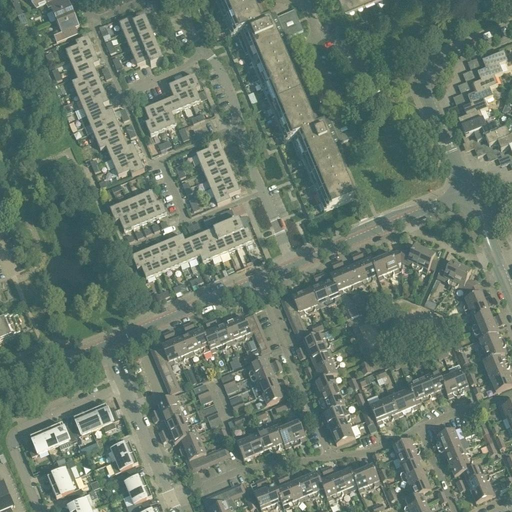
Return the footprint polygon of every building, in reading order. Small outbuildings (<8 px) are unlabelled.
[(37,0),(32,6),(37,11),(46,7),(46,6),(56,2),(55,0),(37,0)] [(61,0),(56,2),(46,6),(46,7),(48,12),(51,11),(57,23),(74,16),(69,3),(65,5),(63,0),(61,0)] [(224,0),(216,3),(231,39),(240,36),(285,145),(294,141),(324,214),(353,202),(354,206),(357,204),(325,127),(317,131),(271,22),(263,25),(252,0),(224,0)] [(344,0),(349,9),(370,0),(344,0)] [(295,12),(277,19),(286,40),(303,33),(295,12)] [(61,33),(53,36),(57,46),(78,36),(76,31),(80,30),(74,16),(57,23),(61,33)] [(132,21),(120,26),(123,35),(136,30),(138,34),(149,29),(146,20),(134,25),(132,21)] [(136,30),(123,35),(127,43),(139,38),(141,43),(153,37),(149,29),(138,34),(136,30)] [(139,38),(127,43),(130,52),(142,47),(144,51),(156,46),(153,37),(141,43),(139,38)] [(71,52),(66,54),(70,63),(82,58),(80,53),(93,48),(89,39),(76,45),(75,42),(68,45),(71,52)] [(142,47),(130,52),(134,60),(146,55),(148,59),(160,54),(156,46),(144,51),(142,47)] [(82,58),(70,63),(73,71),(85,66),(84,63),(96,58),(93,48),(80,53),(82,58)] [(146,55),(134,60),(138,69),(149,64),(151,68),(164,63),(160,54),(148,59),(146,55)] [(483,59),(478,60),(482,69),(484,68),(486,72),(499,67),(508,64),(504,55),(484,63),(483,59)] [(85,66),(73,71),(77,79),(95,72),(94,68),(100,66),(96,58),(84,63),(85,66)] [(478,70),(473,72),(477,81),(480,80),(481,84),(494,79),(503,76),(499,67),(486,72),(480,74),(478,70)] [(78,83),(72,85),(76,94),(88,89),(87,85),(99,80),(95,72),(77,79),(78,83)] [(195,78),(187,81),(192,94),(187,96),(192,108),(201,104),(197,92),(200,91),(195,78)] [(473,82),(468,84),(472,92),(475,91),(476,95),(476,96),(489,91),(498,88),(494,79),(481,84),(475,86),(473,82)] [(88,89),(76,94),(80,103),(92,97),(90,94),(102,88),(99,80),(87,85),(88,89)] [(187,81),(178,85),(183,98),(179,100),(184,111),(192,108),(187,96),(192,94),(187,81)] [(178,85),(169,89),(174,101),(170,102),(175,115),(184,111),(179,100),(183,98),(178,85)] [(92,97),(80,103),(83,111),(95,106),(94,102),(106,97),(102,88),(90,94),(92,97)] [(468,94),(464,96),(467,104),(470,103),(472,107),(472,108),(484,102),(485,103),(493,99),(489,91),(476,96),(476,95),(470,98),(468,94)] [(95,106),(83,111),(87,119),(105,111),(104,108),(109,105),(106,97),(94,102),(95,106)] [(170,102),(162,106),(167,118),(163,119),(168,132),(177,128),(172,116),(175,115),(170,102)] [(464,106),(459,108),(462,116),(465,115),(467,119),(467,120),(480,114),(488,111),(485,103),(484,102),(472,108),(472,107),(465,110),(464,106)] [(162,106),(154,109),(159,121),(155,123),(160,135),(168,132),(163,119),(167,118),(162,106)] [(74,117),(81,115),(79,109),(72,111),(74,117)] [(154,109),(145,113),(150,124),(146,126),(151,139),(160,135),(155,123),(159,121),(154,109)] [(105,111),(87,119),(90,127),(102,122),(104,126),(116,122),(112,113),(107,115),(105,111)] [(459,117),(452,120),(455,129),(460,127),(462,131),(483,122),(480,114),(467,120),(467,119),(461,122),(459,117)] [(349,117),(331,125),(340,145),(357,138),(349,117)] [(102,122),(90,127),(93,136),(106,130),(108,135),(120,130),(116,122),(104,126),(102,122)] [(464,136),(461,137),(465,145),(470,143),(468,139),(474,137),(474,136),(487,131),(486,130),(483,122),(462,131),(464,136)] [(476,141),(473,142),(476,150),(481,148),(480,144),(486,142),(486,141),(498,136),(498,135),(495,127),(486,130),(487,131),(474,136),(474,137),(476,141)] [(106,130),(93,136),(97,144),(110,139),(111,143),(123,138),(120,130),(108,135),(106,130)] [(185,131),(179,133),(184,144),(189,142),(185,131)] [(488,146),(485,147),(488,155),(493,153),(491,149),(498,146),(497,146),(510,141),(510,140),(506,132),(498,135),(498,136),(486,141),(486,142),(488,146)] [(110,139),(97,144),(101,153),(107,150),(108,154),(127,147),(123,138),(111,143),(110,139)] [(499,150),(497,152),(500,160),(505,158),(503,154),(509,151),(511,149),(511,139),(510,140),(510,141),(497,146),(498,146),(499,150)] [(208,153),(196,157),(200,166),(213,161),(211,157),(223,152),(219,143),(207,149),(208,153)] [(164,145),(159,148),(162,156),(167,154),(166,151),(167,151),(164,145)] [(127,147),(108,154),(112,162),(124,157),(126,162),(138,156),(134,147),(128,150),(127,147)] [(213,161),(200,166),(204,175),(216,169),(215,165),(227,160),(223,152),(211,157),(213,161)] [(124,157),(112,162),(115,171),(127,166),(129,170),(141,165),(138,156),(126,162),(124,157)] [(216,169),(204,175),(207,183),(219,178),(218,174),(230,169),(227,160),(215,165),(216,169)] [(127,166),(115,171),(119,179),(131,174),(132,179),(145,173),(141,165),(129,170),(127,166)] [(176,171),(172,173),(173,177),(178,175),(178,176),(184,173),(181,168),(176,170),(176,171)] [(219,178),(207,183),(210,191),(223,186),(222,182),(234,177),(230,169),(218,174),(219,178)] [(223,186),(210,191),(214,200),(227,194),(225,190),(237,185),(234,177),(222,182),(223,186)] [(227,194),(214,200),(218,208),(231,203),(229,199),(241,194),(237,185),(225,190),(227,194)] [(153,194),(144,198),(149,210),(153,208),(159,221),(167,217),(162,204),(158,206),(153,194)] [(144,198),(136,201),(141,214),(145,212),(150,224),(159,221),(153,208),(149,210),(144,198)] [(136,201),(128,205),(133,217),(137,215),(142,228),(150,224),(145,212),(141,214),(136,201)] [(128,205),(119,208),(125,221),(129,219),(134,231),(142,228),(137,215),(133,217),(128,205)] [(119,208),(111,212),(116,224),(120,223),(125,235),(134,231),(129,219),(125,221),(119,208)] [(240,222),(231,225),(236,238),(240,236),(245,248),(254,244),(249,232),(251,231),(246,219),(240,222)] [(231,225),(223,229),(228,241),(232,239),(237,252),(245,248),(240,236),(236,238),(231,225)] [(223,229),(214,232),(219,245),(223,243),(228,255),(237,252),(232,239),(228,241),(223,229)] [(214,232),(206,236),(211,248),(215,246),(220,258),(228,255),(223,243),(219,245),(214,232)] [(206,236),(198,239),(203,251),(207,250),(212,262),(220,258),(215,246),(211,248),(206,236)] [(183,238),(174,242),(180,255),(184,253),(189,265),(197,261),(189,242),(186,244),(183,238)] [(198,239),(189,242),(197,261),(201,260),(203,266),(212,262),(207,250),(203,251),(198,239)] [(174,242),(166,245),(172,258),(176,257),(180,268),(189,265),(184,253),(180,255),(174,242)] [(166,245),(158,249),(163,262),(167,260),(172,272),(180,268),(176,257),(172,258),(166,245)] [(401,251),(401,264),(412,269),(413,272),(416,273),(425,252),(415,247),(411,256),(401,251)] [(158,249),(149,252),(155,265),(159,264),(164,275),(172,272),(167,260),(163,262),(158,249)] [(401,251),(381,259),(390,281),(393,280),(394,277),(400,274),(396,266),(401,264),(401,251)] [(149,252),(141,256),(147,269),(151,267),(155,279),(164,275),(159,264),(155,265),(149,252)] [(425,252),(416,273),(419,275),(422,273),(427,276),(429,270),(435,273),(440,262),(434,260),(436,257),(425,252)] [(361,254),(356,256),(360,265),(369,287),(372,286),(373,283),(377,281),(378,281),(371,264),(370,261),(365,263),(361,254)] [(141,256),(132,259),(138,272),(142,270),(147,282),(155,279),(151,267),(147,269),(141,256)] [(355,268),(350,270),(358,289),(363,287),(366,288),(369,287),(360,265),(356,256),(351,258),(355,268)] [(371,264),(378,281),(377,281),(378,283),(384,281),(387,282),(390,281),(381,259),(371,264)] [(444,264),(437,280),(448,285),(449,288),(452,290),(461,268),(451,264),(450,267),(444,264)] [(461,268),(452,290),(455,291),(458,289),(469,294),(478,286),(468,282),(472,273),(461,268)] [(350,270),(340,274),(349,295),(352,294),(353,291),(358,289),(350,270)] [(346,297),(349,295),(340,274),(330,278),(332,283),(332,282),(338,297),(339,297),(343,295),(346,297)] [(323,275),(318,277),(322,287),(331,308),(334,307),(335,304),(341,301),(339,297),(338,297),(332,282),(332,283),(327,285),(323,275)] [(317,289),(312,291),(320,310),(325,308),(328,309),(331,308),(322,287),(318,277),(313,279),(317,289)] [(201,279),(196,281),(199,290),(205,287),(201,279)] [(196,281),(190,284),(194,292),(199,290),(196,281)] [(185,286),(179,288),(183,296),(188,294),(185,286)] [(471,299),(462,303),(465,308),(463,311),(465,314),(495,301),(493,297),(484,300),(478,286),(469,294),(471,299)] [(179,288),(174,291),(177,299),(183,296),(179,288)] [(312,291),(302,295),(311,317),(314,315),(315,312),(320,310),(312,291)] [(168,293),(163,295),(165,301),(167,300),(167,303),(171,301),(168,293)] [(294,305),(297,310),(299,316),(300,319),(305,316),(308,318),(311,317),(302,295),(292,299),(294,305)] [(292,299),(281,304),(284,309),(294,305),(292,299)] [(495,301),(465,314),(466,317),(469,318),(471,323),(490,315),(488,310),(497,307),(495,301)] [(294,305),(284,309),(286,315),(297,310),(294,305)] [(297,310),(286,315),(288,320),(299,316),(297,310)] [(255,315),(244,319),(247,325),(257,321),(255,315)] [(490,315),(471,323),(473,328),(472,331),(473,334),(494,325),(503,321),(501,316),(492,320),(490,315)] [(299,316),(288,320),(291,326),(301,321),(300,319),(299,316)] [(244,319),(234,324),(243,345),(246,344),(247,341),(252,339),(252,338),(251,336),(249,331),(247,325),(244,319)] [(0,346),(22,337),(14,320),(0,325),(0,346)] [(257,321),(247,325),(249,331),(259,326),(257,321)] [(301,321),(291,326),(293,332),(304,327),(301,321)] [(494,325),(473,334),(474,337),(477,338),(479,343),(498,335),(496,330),(506,326),(503,321),(494,325)] [(234,324),(224,328),(232,347),(237,345),(240,346),(243,345),(234,324)] [(259,326),(249,331),(251,336),(262,332),(259,326)] [(321,326),(311,330),(314,336),(324,332),(321,326)] [(304,327),(293,332),(295,337),(306,333),(304,327)] [(224,328),(214,332),(223,353),(226,352),(227,349),(232,347),(224,328)] [(203,331),(192,336),(201,357),(204,356),(205,353),(210,351),(204,336),(203,331)] [(214,332),(204,336),(210,351),(212,355),(217,353),(220,355),(223,353),(214,332)] [(262,332),(251,336),(252,338),(252,339),(253,342),(264,337),(262,332)] [(306,333),(295,337),(298,343),(308,338),(306,333)] [(323,335),(303,344),(308,354),(329,345),(328,342),(325,341),(323,335)] [(498,335),(479,343),(483,353),(502,345),(498,335)] [(192,336),(182,340),(190,359),(195,357),(198,359),(201,357),(192,336)] [(264,337),(253,342),(256,347),(266,343),(264,337)] [(182,340),(172,344),(181,366),(184,364),(185,361),(190,359),(182,340)] [(266,343),(256,347),(258,353),(268,348),(266,343)] [(166,360),(169,365),(170,368),(175,365),(178,367),(181,366),(172,344),(162,348),(164,354),(166,360)] [(329,345),(308,354),(312,364),(331,356),(329,351),(330,348),(329,345)] [(502,345),(483,353),(487,362),(488,363),(502,357),(507,355),(502,345)] [(162,348),(151,353),(153,358),(164,354),(162,348)] [(268,348),(258,353),(260,358),(271,354),(268,348)] [(423,353),(418,355),(421,361),(422,360),(423,363),(429,360),(428,358),(426,359),(423,353)] [(164,354),(153,358),(156,364),(166,360),(164,354)] [(331,356),(312,364),(316,374),(338,365),(336,362),(333,361),(331,356)] [(487,362),(483,364),(487,375),(506,367),(502,357),(488,363),(487,362)] [(237,359),(232,361),(233,363),(230,365),(233,372),(241,368),(237,359)] [(166,360),(156,364),(158,370),(169,365),(166,360)] [(467,360),(461,363),(464,370),(470,368),(467,360)] [(267,361),(248,369),(250,374),(248,377),(250,380),(271,371),(267,361)] [(169,365),(158,370),(160,375),(171,371),(170,368),(169,365)] [(338,365),(316,374),(320,383),(320,384),(333,378),(333,379),(340,376),(338,371),(339,368),(338,365)] [(506,367),(487,375),(491,384),(491,385),(508,378),(511,377),(506,367)] [(369,369),(363,372),(361,372),(364,378),(371,374),(369,369)] [(171,371),(160,375),(163,381),(174,376),(171,371)] [(271,371),(250,380),(251,383),(254,385),(256,389),(275,381),(271,371)] [(461,372),(451,377),(459,396),(460,398),(463,397),(464,394),(469,392),(461,372)] [(423,381),(418,383),(426,402),(436,398),(426,374),(426,373),(421,375),(423,381)] [(429,373),(426,374),(436,398),(446,394),(441,381),(438,374),(432,377),(431,374),(429,373)] [(364,381),(359,383),(362,389),(366,387),(373,384),(372,382),(376,380),(378,385),(383,383),(382,380),(380,374),(375,376),(364,381)] [(174,376),(163,381),(165,386),(176,382),(174,376)] [(451,377),(441,381),(446,394),(449,401),(459,396),(451,377)] [(320,383),(313,386),(318,397),(337,388),(333,379),(333,378),(320,384),(320,383)] [(491,384),(489,385),(493,396),(511,388),(511,386),(508,378),(491,385),(491,384)] [(225,392),(236,387),(234,381),(223,386),(225,392)] [(275,381),(256,389),(258,394),(257,397),(258,401),(280,392),(275,381)] [(355,381),(349,383),(353,394),(359,391),(355,381)] [(176,382),(165,386),(167,392),(178,387),(176,382)] [(418,383),(408,387),(410,392),(410,391),(417,406),(426,402),(418,383)] [(178,387),(167,392),(170,397),(180,393),(178,387)] [(210,398),(206,387),(195,391),(199,402),(210,398)] [(337,388),(318,397),(322,407),(341,398),(337,388)] [(479,389),(473,392),(475,398),(481,395),(479,389)] [(410,391),(410,392),(400,396),(408,415),(419,410),(417,406),(410,391)] [(280,392),(258,401),(259,403),(262,404),(265,410),(284,402),(280,392)] [(400,396),(390,400),(398,419),(408,415),(400,396)] [(229,401),(232,408),(243,404),(240,397),(229,401)] [(177,398),(158,406),(162,417),(184,408),(182,405),(179,404),(177,398)] [(212,403),(210,398),(199,402),(202,408),(212,403)] [(341,398),(322,407),(326,416),(326,417),(343,410),(346,409),(341,398)] [(390,400),(380,404),(388,423),(398,419),(390,400)] [(363,401),(357,403),(362,414),(368,411),(363,401)] [(503,403),(497,406),(504,421),(506,420),(511,417),(511,405),(505,408),(503,403)] [(234,414),(245,409),(243,404),(232,408),(234,414)] [(380,404),(370,409),(378,428),(388,423),(380,404)] [(95,413),(103,430),(105,436),(113,432),(114,429),(113,426),(119,423),(114,411),(108,414),(106,408),(95,413)] [(184,408),(162,417),(166,427),(185,419),(183,414),(185,411),(184,408)] [(206,419),(217,414),(215,408),(204,413),(206,419)] [(324,418),(322,419),(325,425),(327,424),(328,427),(349,418),(348,415),(345,414),(343,410),(326,417),(326,416),(324,417),(324,418)] [(95,413),(85,417),(92,435),(103,430),(95,413)] [(219,420),(217,414),(206,419),(208,424),(219,420)] [(76,427),(71,430),(76,442),(92,435),(85,417),(74,422),(76,427)] [(295,425),(288,427),(297,449),(300,448),(301,444),(306,442),(297,418),(293,420),(295,425)] [(349,418),(328,427),(332,437),(352,429),(350,424),(351,422),(349,418)] [(185,419),(166,427),(170,437),(192,428),(191,425),(187,424),(185,419)] [(52,431),(59,449),(61,452),(62,452),(64,452),(68,450),(69,449),(77,445),(76,442),(71,430),(65,432),(62,427),(52,431)] [(278,431),(278,432),(285,448),(285,449),(286,451),(291,449),(294,450),(297,449),(288,427),(278,431)] [(192,428),(170,437),(175,447),(179,446),(179,445),(194,439),(193,439),(192,434),(193,431),(192,428)] [(352,429),(332,437),(337,448),(360,438),(361,436),(357,428),(352,430),(352,429)] [(374,428),(366,431),(367,437),(376,434),(374,428)] [(277,429),(267,434),(275,453),(285,449),(285,448),(278,432),(278,431),(277,429)] [(52,431),(41,436),(48,453),(59,449),(52,431)] [(455,432),(435,440),(440,450),(459,442),(455,432)] [(258,438),(257,438),(264,454),(265,457),(275,453),(267,434),(258,438)] [(257,435),(246,439),(254,458),(264,454),(257,438),(258,438),(257,435)] [(33,446),(27,448),(32,460),(48,453),(41,436),(30,440),(33,446)] [(194,439),(179,445),(179,446),(183,455),(202,447),(198,437),(193,439),(194,439)] [(227,437),(221,440),(223,445),(229,443),(227,437)] [(246,439),(236,444),(244,463),(254,458),(246,439)] [(464,440),(459,442),(440,450),(444,461),(446,460),(446,459),(463,453),(463,452),(465,451),(468,450),(464,440)] [(412,441),(393,450),(397,460),(417,452),(412,441)] [(121,442),(109,447),(116,464),(134,457),(129,446),(124,448),(121,442)] [(202,447),(183,455),(187,466),(193,463),(199,461),(204,459),(207,458),(206,457),(202,447)] [(226,449),(221,451),(225,462),(231,460),(226,449)] [(221,451),(215,454),(219,464),(225,462),(221,451)] [(463,453),(446,459),(446,460),(450,470),(472,461),(470,458),(467,457),(465,451),(463,452),(463,453)] [(417,452),(397,460),(401,470),(402,470),(419,463),(421,462),(417,452)] [(215,454),(209,456),(214,467),(219,464),(215,454)] [(207,458),(204,459),(208,469),(214,467),(209,456),(206,457),(207,458)] [(134,457),(116,464),(111,466),(115,477),(121,475),(123,481),(135,476),(133,470),(138,468),(134,457)] [(204,459),(199,461),(203,471),(208,469),(204,459)] [(53,478),(47,480),(52,491),(69,484),(73,482),(74,481),(70,472),(69,472),(68,469),(73,467),(71,463),(66,466),(64,461),(57,464),(59,469),(50,472),(53,478)] [(199,461),(193,463),(197,474),(203,471),(199,461)] [(472,461),(450,470),(455,480),(464,476),(473,471),(471,466),(473,464),(472,461)] [(193,463),(187,466),(192,476),(197,474),(193,463)] [(401,470),(399,471),(404,481),(423,473),(419,463),(402,470),(401,470)] [(372,467),(362,472),(371,493),(374,492),(375,489),(380,487),(372,467)] [(473,471),(464,476),(468,486),(489,477),(488,474),(485,473),(483,468),(473,471)] [(331,469),(326,471),(339,501),(342,500),(343,497),(348,495),(340,476),(335,478),(331,469)] [(353,473),(352,477),(358,491),(360,495),(365,493),(368,494),(371,493),(362,472),(361,470),(353,473)] [(320,484),(324,495),(328,503),(333,501),(336,503),(339,501),(326,471),(321,473),(325,482),(320,484)] [(351,471),(340,476),(348,495),(358,491),(352,477),(353,473),(351,474),(351,471)] [(423,473),(404,481),(408,491),(427,483),(423,473)] [(317,475),(306,480),(315,501),(318,500),(319,497),(324,495),(320,484),(317,475)] [(135,476),(123,481),(130,497),(148,490),(143,479),(138,481),(135,476)] [(288,477),(283,479),(286,488),(295,510),(298,508),(299,505),(304,503),(296,484),(291,486),(288,477)] [(489,477),(468,486),(472,496),(491,488),(489,483),(490,480),(489,477)] [(277,492),(277,493),(283,507),(282,507),(284,511),(289,509),(292,511),(295,510),(286,488),(283,479),(278,481),(281,490),(277,492)] [(306,480),(296,484),(304,503),(309,501),(312,502),(315,501),(306,480)] [(266,481),(261,483),(263,489),(265,492),(272,511),(276,511),(278,509),(282,507),(283,507),(277,493),(277,492),(275,488),(269,490),(266,481)] [(69,484),(52,491),(56,502),(69,496),(72,502),(84,497),(81,491),(77,493),(78,491),(74,483),(73,482),(69,484)] [(260,494),(254,496),(260,511),(272,511),(265,492),(263,489),(261,483),(256,485),(260,494)] [(408,491),(412,501),(422,497),(423,497),(431,493),(427,483),(408,491)] [(0,511),(11,511),(15,509),(4,484),(0,485),(0,484),(0,511)] [(241,486),(236,488),(240,500),(246,497),(241,486)] [(236,488),(230,491),(235,502),(240,500),(236,488)] [(491,488),(472,496),(476,507),(495,498),(491,488)] [(148,490),(130,497),(136,510),(133,511),(132,511),(141,511),(149,509),(147,503),(152,501),(148,490)] [(230,491),(225,493),(230,504),(235,502),(230,491)] [(225,493),(219,495),(224,506),(226,505),(227,505),(230,504),(225,493)] [(219,495),(214,498),(218,508),(224,506),(219,495)] [(74,508),(69,510),(69,511),(89,511),(84,497),(72,502),(74,508)] [(412,501),(403,504),(405,511),(415,511),(427,507),(423,497),(422,497),(412,501)] [(214,498),(208,500),(213,511),(218,508),(214,498)] [(208,500),(203,502),(206,511),(209,511),(213,511),(208,500)]
